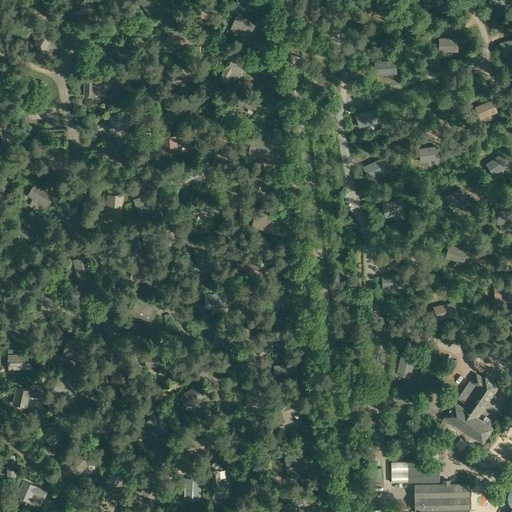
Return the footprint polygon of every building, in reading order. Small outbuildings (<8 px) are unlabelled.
[(75,21),(98,8),(93,0),(78,0),(77,1),(81,8),(71,14),(75,21)] [(162,9),(155,0),(139,0),(139,1),(151,18),(162,9)] [(384,0),(370,0),(365,2),(369,15),(388,10),(384,0)] [(443,0),(423,0),(427,9),(445,2),(443,0)] [(235,16),(229,29),(250,38),(255,24),(235,16)] [(45,50),(53,37),(41,30),(33,43),(45,50)] [(169,45),(191,45),(191,30),(168,30),(168,38),(169,38),(169,45)] [(458,51),(458,37),(439,37),(439,52),(458,51)] [(511,53),(511,38),(500,42),(503,56),(511,53)] [(108,53),(127,59),(131,45),(112,39),(108,53)] [(239,76),(246,63),(231,56),(219,79),(226,83),(232,72),(239,76)] [(397,74),(396,59),(374,61),(375,75),(397,74)] [(194,67),(172,68),(172,76),(194,75),(194,67)] [(108,80),(84,79),(83,96),(95,97),(95,89),(108,89),(108,80)] [(192,97),(167,103),(169,110),(194,105),(192,97)] [(235,97),(234,104),(256,110),(258,103),(235,97)] [(475,106),(480,120),(498,112),(493,99),(475,106)] [(117,130),(134,123),(127,109),(111,116),(117,130)] [(374,109),(356,114),(359,127),(378,122),(374,109)] [(5,144),(12,142),(5,117),(0,118),(0,133),(2,133),(5,144)] [(177,143),(189,142),(188,134),(162,137),(164,153),(178,151),(177,143)] [(249,138),(247,153),(270,156),(272,141),(249,138)] [(419,148),(421,162),(440,159),(438,145),(419,148)] [(57,175),(69,166),(58,150),(46,158),(57,175)] [(510,165),(501,153),(486,163),(494,175),(510,165)] [(381,158),(363,166),(368,179),(386,171),(381,158)] [(201,166),(182,175),(186,182),(205,173),(204,172),(201,166)] [(263,199),(269,178),(255,174),(249,194),(263,199)] [(0,193),(2,194),(8,181),(0,176),(0,193)] [(47,206),(55,193),(36,182),(28,195),(47,206)] [(468,200),(462,187),(445,196),(451,209),(468,200)] [(122,217),(123,195),(108,194),(107,217),(122,217)] [(146,195),(131,199),(138,219),(152,214),(146,195)] [(404,212),(400,198),(382,203),(386,217),(404,212)] [(197,211),(197,212),(209,213),(214,214),(219,215),(219,214),(220,208),(198,205),(197,211)] [(511,211),(499,209),(497,223),(511,226),(511,211)] [(274,231),(278,217),(256,211),(252,225),(274,231)] [(41,232),(25,221),(17,232),(33,243),(41,232)] [(144,243),(162,238),(158,224),(141,229),(144,243)] [(449,244),(446,258),(464,263),(467,249),(449,244)] [(271,251),(251,254),(252,262),(272,259),(271,251)] [(79,280),(93,275),(87,255),(73,259),(79,280)] [(194,270),(213,274),(216,260),(196,257),(194,270)] [(152,282),(155,268),(134,263),(131,278),(152,282)] [(403,273),(382,275),(383,289),(404,287),(403,273)] [(511,283),(495,285),(495,299),(511,297),(511,283)] [(53,311),(63,300),(48,285),(37,295),(53,311)] [(280,298),(282,307),(292,305),(287,286),(266,291),(269,300),(280,298)] [(206,308),(226,308),(226,293),(206,293),(206,308)] [(149,323),(157,310),(138,299),(130,312),(149,323)] [(457,315),(454,301),(434,306),(437,320),(457,315)] [(27,337),(35,325),(18,314),(10,326),(27,337)] [(108,340),(122,336),(117,318),(103,323),(108,340)] [(285,329),(259,336),(261,345),(287,337),(285,329)] [(215,345),(236,344),(235,330),(214,330),(215,345)] [(84,360),(89,346),(68,339),(63,353),(84,360)] [(146,366),(168,366),(168,351),(146,352),(146,366)] [(416,354),(402,351),(396,374),(410,377),(416,354)] [(9,369),(30,368),(30,353),(9,354),(9,369)] [(113,382),(127,380),(124,359),(110,361),(113,382)] [(297,364),(274,366),(275,374),(298,372),(297,364)] [(483,443),(494,428),(479,417),(500,384),(484,373),(482,376),(476,373),(471,380),(470,380),(463,390),(470,395),(462,405),(454,400),(442,418),(453,426),(455,424),(483,443)] [(74,397),(79,384),(59,376),(54,390),(74,397)] [(248,405),(263,404),(261,382),(247,383),(248,405)] [(188,408),(206,397),(198,384),(180,396),(188,408)] [(41,400),(42,393),(17,387),(13,403),(27,406),(29,398),(41,400)] [(290,412),(301,408),(299,401),(274,409),(279,425),(293,420),(290,412)] [(168,422),(151,413),(144,425),(162,434),(168,422)] [(92,431),(111,432),(112,418),(92,417),(92,431)] [(50,443),(68,433),(61,420),(43,430),(50,443)] [(416,451),(411,427),(397,430),(402,454),(416,451)] [(188,455),(210,451),(208,444),(207,444),(206,437),(185,440),(188,455)] [(78,475),(92,460),(82,450),(67,464),(78,475)] [(289,470),(306,467),(303,452),(285,455),(289,470)] [(7,456),(6,456),(7,477),(15,477),(14,455),(7,456)] [(438,461),(407,461),(408,481),(439,481),(438,461)] [(120,490),(125,470),(110,467),(106,487),(120,490)] [(213,497),(229,496),(228,482),(220,482),(219,470),(212,471),(213,497)] [(156,498),(163,479),(149,473),(142,492),(156,498)] [(200,499),(201,479),(186,478),(185,499),(200,499)] [(470,511),(470,482),(451,483),(450,479),(446,479),(443,479),(443,483),(415,483),(415,511),(418,511),(470,511)] [(44,498),(47,491),(23,480),(17,495),(30,501),(33,493),(44,498)] [(306,496),(281,506),(283,511),(299,511),(298,508),(309,504),(306,496)]
